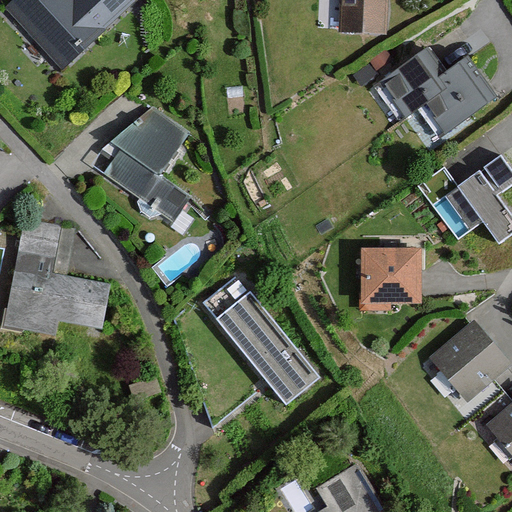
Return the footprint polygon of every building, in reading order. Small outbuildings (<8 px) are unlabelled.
[(65,76),(143,1),(142,0),(74,0),(71,3),(67,0),(23,0),(7,15),(65,76)] [(390,0),(340,0),(337,38),(387,42),(390,0)] [(432,61),(379,95),(400,127),(428,109),(453,93),(447,86),(432,61)] [(452,146),(500,115),(471,71),(447,86),(453,93),(428,109),(452,146)] [(104,183),(174,232),(192,203),(160,182),(187,140),(151,116),(108,151),(120,159),(104,183)] [(461,197),(504,257),(511,251),(511,218),(502,205),(511,198),(511,173),(506,165),(461,197)] [(75,235),(19,226),(2,336),(53,344),(55,332),(103,340),(111,289),(67,283),(75,235)] [(427,259),(363,259),(364,315),(427,315),(427,259)] [(248,294),(215,322),(284,403),(317,375),(248,294)] [(511,367),(475,325),(429,363),(469,409),(511,372),(511,367)] [(511,408),(486,431),(511,461),(511,408)] [(382,511),(356,469),(314,495),(325,511),(324,511),(382,511)]
